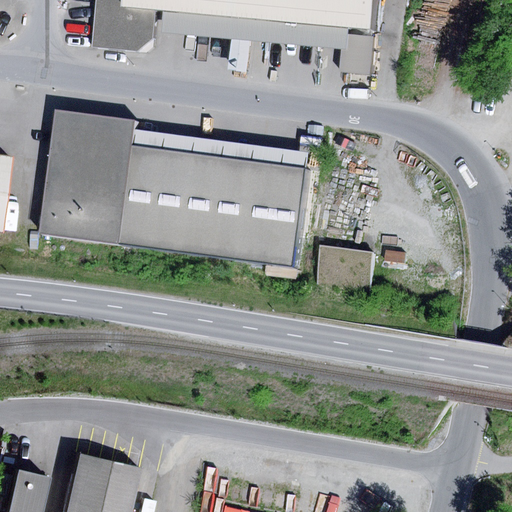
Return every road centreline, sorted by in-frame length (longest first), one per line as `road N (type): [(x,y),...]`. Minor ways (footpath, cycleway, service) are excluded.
road 1 (unclassified): [(0,67),(396,122),(460,157),(490,223),(487,320),(444,511)]
road 2 (tertiary): [(451,361),(0,290)]
road 3 (track): [(437,138),(463,0)]
